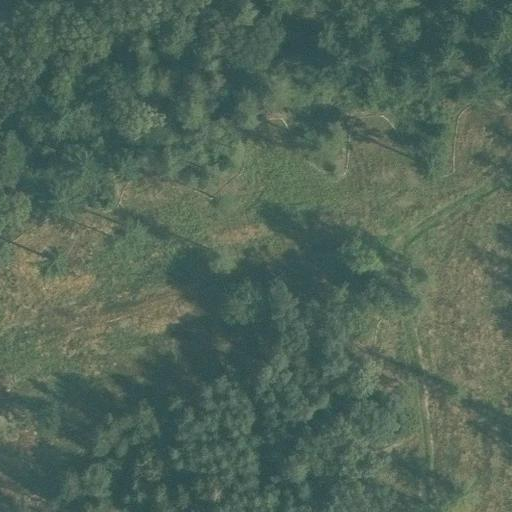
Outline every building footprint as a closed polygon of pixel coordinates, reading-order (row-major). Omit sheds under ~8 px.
[(482,110),(457,122),(475,158),(499,147),(482,110)] [(366,126),(351,163),(376,173),(391,135),(366,126)] [(270,132),(244,135),(248,175),(275,172),(270,132)] [(146,179),(122,192),(142,227),(165,215),(146,179)] [(67,231),(40,236),(48,276),(75,270),(67,231)] [(511,265),(495,274),(510,304),(511,303),(511,265)] [(337,268),(293,273),(297,304),(341,298),(337,268)] [(199,319),(187,328),(210,358),(222,349),(219,345),(239,329),(222,308),(203,323),(199,319)] [(411,353),(374,358),(376,372),(381,372),(384,397),(410,394),(408,369),(413,368),(411,353)] [(118,364),(76,375),(84,404),(125,393),(118,364)] [(45,455),(3,466),(10,495),(53,485),(45,455)] [(432,461),(395,471),(399,485),(404,484),(412,508),(437,501),(431,477),(436,476),(432,461)]
